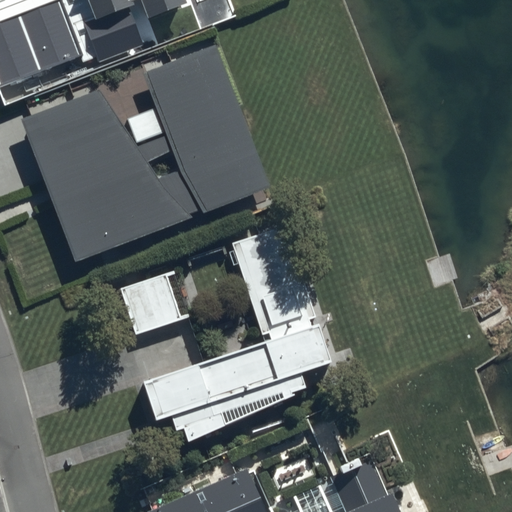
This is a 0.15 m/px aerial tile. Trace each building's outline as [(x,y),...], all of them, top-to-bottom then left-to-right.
[(59,0),(6,19),(22,63),(104,31),(101,24),(140,9),(146,25),(187,9),(183,0),(59,0)] [(94,89),(24,120),(65,265),(265,188),(215,44),(136,78),(166,142),(136,151),(94,89)] [(183,434),(187,447),(306,394),(300,379),(329,370),(284,229),(232,246),(264,345),(140,384),(155,427),(170,422),(175,437),(183,434)] [(120,292),(134,337),(190,320),(177,275),(120,292)] [(391,511),(369,462),(330,479),(344,511),(391,511)] [(263,511),(247,473),(156,511),(263,511)]
